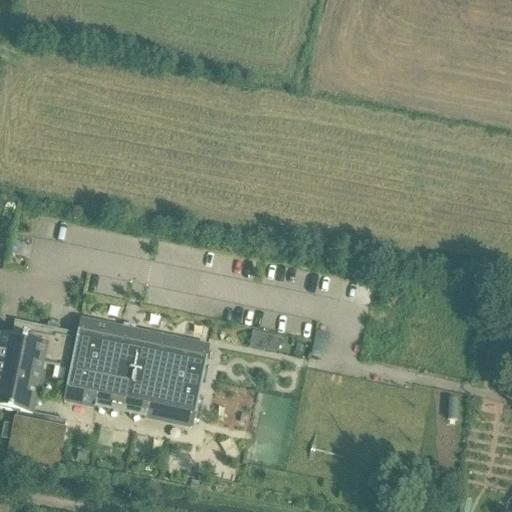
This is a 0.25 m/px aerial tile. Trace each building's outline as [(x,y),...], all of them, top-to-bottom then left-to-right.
[(372,315),(365,350),(404,358),(408,338),(440,344),(447,312),(415,306),(416,299),(377,291),(374,305),(372,315)] [(20,340),(11,338),(1,336),(1,338),(2,338),(0,345),(0,411),(17,415),(17,414),(32,416),(42,366),(71,372),(64,404),(65,404),(95,410),(95,411),(144,421),(144,420),(190,430),(191,430),(208,349),(207,349),(82,324),(82,323),(81,323),(78,337),(14,324),(14,325),(23,327),(20,340)] [(279,339),(252,333),(249,349),(275,354),(279,339)] [(511,347),(511,339),(489,336),(485,359),(497,361),(496,370),(508,372),(511,347)] [(66,424),(32,416),(17,414),(17,415),(14,431),(6,430),(4,439),(12,440),(8,457),(57,467),(66,424)]
